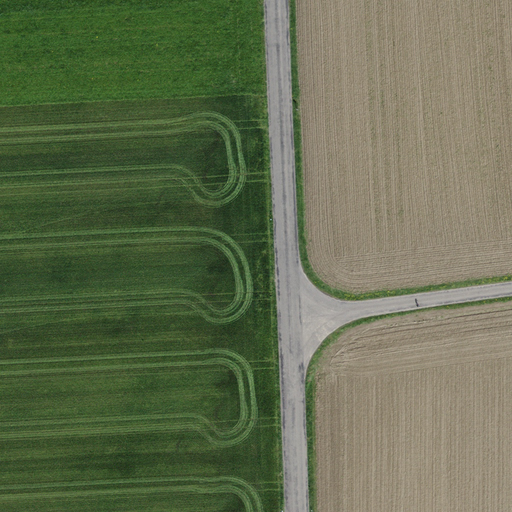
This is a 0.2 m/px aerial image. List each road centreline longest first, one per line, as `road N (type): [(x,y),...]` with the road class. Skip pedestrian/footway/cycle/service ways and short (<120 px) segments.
road 1 (residential): [(292,324),(279,0)]
road 2 (unclassified): [(511,294),(292,324)]
road 3 (residential): [(294,511),(292,324)]
